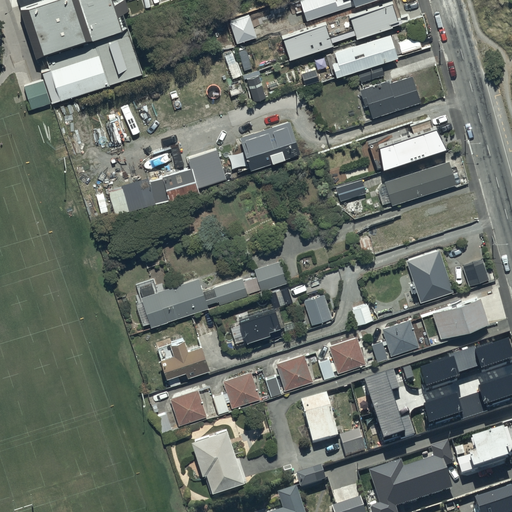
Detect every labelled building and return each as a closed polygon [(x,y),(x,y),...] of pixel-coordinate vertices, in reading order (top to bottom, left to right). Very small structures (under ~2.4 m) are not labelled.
[(125,0),(34,0),(17,6),(33,56),(44,52),(48,66),(41,69),(44,78),(24,85),(31,108),(141,72),(121,11),(128,9),(125,0)] [(307,23),(376,0),(339,0),(336,1),(335,0),(301,0),(300,1),(307,23)] [(326,23),(283,37),(290,60),(334,46),(333,43),(356,35),(357,39),(401,25),(393,1),(349,16),(354,30),(331,37),(326,23)] [(250,15),(230,22),(237,44),(257,37),(250,15)] [(328,57),(334,75),(421,47),(417,35),(392,43),(388,32),(333,50),(335,55),(328,57)] [(380,63),(356,70),(359,81),(383,73),(380,63)] [(316,69),(302,74),(306,85),(320,81),(316,69)] [(367,104),(370,115),(419,99),(411,74),(388,81),(387,78),(358,87),(364,105),(367,104)] [(259,76),(247,80),(254,101),(266,98),(259,76)] [(238,135),(248,167),(298,151),(287,119),(238,135)] [(447,149),(436,127),(379,145),(384,170),(447,149)] [(154,161),(158,175),(148,177),(154,196),(165,192),(166,195),(224,177),(215,148),(191,155),(169,162),(167,157),(154,161)] [(447,159),(383,179),(384,182),(380,183),(377,189),(381,202),(389,200),(390,203),(454,182),(447,159)] [(361,177),(335,185),(339,199),(365,191),(361,177)] [(438,247),(405,258),(413,283),(408,284),(411,292),(416,290),(419,299),(451,289),(438,247)] [(481,257),(460,264),(467,284),(488,278),(481,257)] [(279,259),(252,268),(259,289),(286,281),(279,259)] [(253,275),(242,279),(241,276),(202,289),(197,275),(158,289),(154,277),(138,282),(142,294),(140,295),(150,324),(207,305),(206,303),(217,300),(218,303),(246,293),(246,292),(258,288),(253,275)] [(270,294),(275,308),(292,303),(288,288),(270,294)] [(323,293),(303,299),(310,323),(330,316),(323,293)] [(430,309),(439,335),(485,318),(477,294),(430,309)] [(367,302),(350,308),(356,324),(372,318),(367,302)] [(295,306),(286,308),(291,327),(300,325),(295,306)] [(274,308),(239,319),(247,344),(271,336),(270,333),(281,329),(274,308)] [(408,317),(380,327),(390,354),(417,345),(408,317)] [(315,351),(323,377),(334,374),(333,370),(336,369),(336,371),(365,362),(356,334),(327,343),(333,361),(330,362),(328,356),(326,357),(323,348),(315,351)] [(156,347),(158,356),(157,356),(163,375),(183,368),(185,375),(207,368),(198,343),(184,347),(181,337),(167,341),(171,352),(166,353),(163,345),(156,347)] [(420,367),(428,391),(459,381),(457,375),(480,367),(482,373),(511,363),(511,348),(508,338),(476,349),(475,346),(449,355),(450,357),(420,367)] [(384,339),(370,343),(376,360),(387,356),(383,344),(385,343),(384,339)] [(308,359),(305,360),(303,352),(275,361),(283,388),(311,379),(307,365),(309,365),(308,359)] [(262,368),(270,395),(280,392),(275,374),(273,375),(270,366),(262,368)] [(250,370),(221,379),(230,406),(258,397),(250,370)] [(394,371),(364,381),(384,442),(400,436),(401,439),(415,435),(408,416),(400,418),(392,392),(400,389),(394,371)] [(511,377),(479,388),(480,392),(459,399),(457,395),(423,407),(429,425),(458,414),(460,421),(489,411),(488,408),(511,399),(511,377)] [(196,388),(168,396),(176,423),(205,415),(196,388)] [(222,391),(210,395),(216,414),(228,411),(222,391)] [(300,401),(311,443),(337,436),(336,432),(339,431),(338,428),(335,429),(325,394),(300,401)] [(511,440),(507,424),(473,435),(477,450),(457,456),(464,474),(510,459),(511,453),(511,440)] [(188,438),(199,471),(203,470),(210,489),(235,480),(236,482),(246,479),(238,455),(234,457),(224,426),(188,438)] [(339,436),(345,456),(364,450),(358,430),(339,436)] [(401,458),(369,468),(380,502),(370,506),(372,511),(398,511),(396,505),(451,487),(444,465),(454,462),(447,440),(431,446),(435,455),(403,465),(401,458)] [(318,468),(294,475),(298,488),(322,480),(318,468)] [(511,485),(474,498),(478,511),(509,511),(511,511),(511,485)] [(281,509),(272,511),(303,511),(296,487),(276,493),(281,509)] [(365,511),(360,495),(332,505),(334,511),(365,511)]
